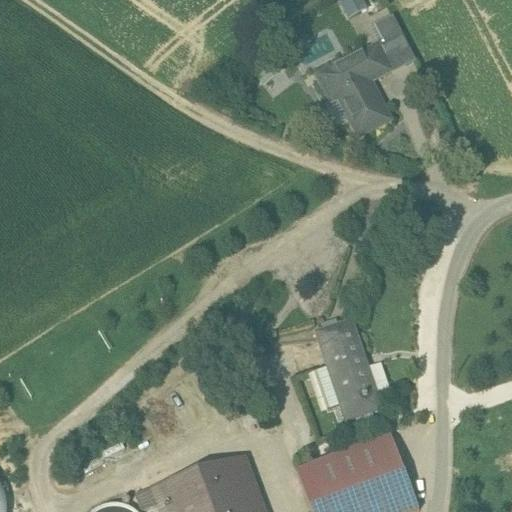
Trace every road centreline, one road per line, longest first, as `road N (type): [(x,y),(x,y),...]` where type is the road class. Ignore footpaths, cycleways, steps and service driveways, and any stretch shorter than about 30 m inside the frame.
road 1 (track): [(478,222),(426,189),(387,186),(357,195),(209,303),(52,439),(41,462),(50,511)]
road 2 (unclassified): [(511,201),(489,208),(478,222),(446,296),(437,511)]
road 3 (track): [(54,511),(244,439),(266,450),(294,511)]
